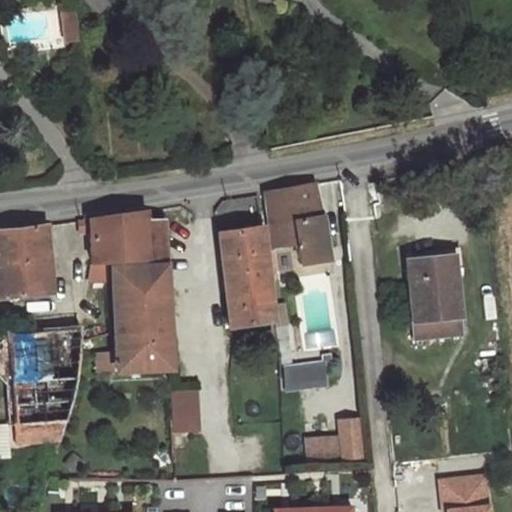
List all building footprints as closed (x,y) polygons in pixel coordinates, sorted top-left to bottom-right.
[(77,15),(76,6),(62,8),(63,17),(77,15)] [(80,40),(77,15),(63,17),(65,41),(80,40)] [(313,183),(264,192),(272,247),(295,245),(296,249),(299,249),(301,264),(329,260),(322,216),(313,183)] [(145,211),(88,219),(89,230),(90,264),(149,261),(146,220),(145,211)] [(166,211),(162,212),(161,216),(163,220),(166,221),(169,219),(171,216),(169,212),(166,211)] [(88,219),(78,221),(79,232),(89,230),(88,219)] [(149,261),(149,266),(165,265),(163,220),(146,220),(149,261)] [(46,225),(0,229),(0,297),(21,296),(52,293),(46,225)] [(272,322),(262,226),(218,232),(223,275),(246,272),(249,293),(225,295),(229,328),(272,322)] [(406,253),(407,261),(452,256),(452,249),(406,253)] [(407,261),(415,338),(461,333),(452,256),(407,261)] [(166,291),(165,265),(149,266),(110,268),(112,293),(166,291)] [(246,272),(223,275),(225,295),(249,293),(246,272)] [(166,291),(112,293),(115,352),(116,371),(170,369),(166,291)] [(275,327),(285,326),(282,304),(272,305),(275,327)] [(285,326),(275,327),(280,364),(291,363),(286,325),(285,326)] [(80,330),(7,334),(11,384),(76,379),(80,330)] [(115,352),(95,353),(96,372),(116,371),(115,352)] [(328,386),(325,364),(323,365),(323,364),(285,368),(287,390),(328,386)] [(76,379),(11,384),(14,426),(65,422),(76,379)] [(172,431),(199,430),(197,389),(170,391),(172,431)] [(358,418),(338,419),(340,459),(360,458),(358,418)] [(2,422),(0,422),(0,446),(8,444),(2,422)] [(65,422),(14,426),(16,442),(60,439),(65,422)] [(338,459),(336,436),(307,438),(308,461),(338,459)] [(73,455),(63,464),(73,474),(83,464),(73,455)] [(486,511),(483,476),(438,481),(441,511),(486,511)]
